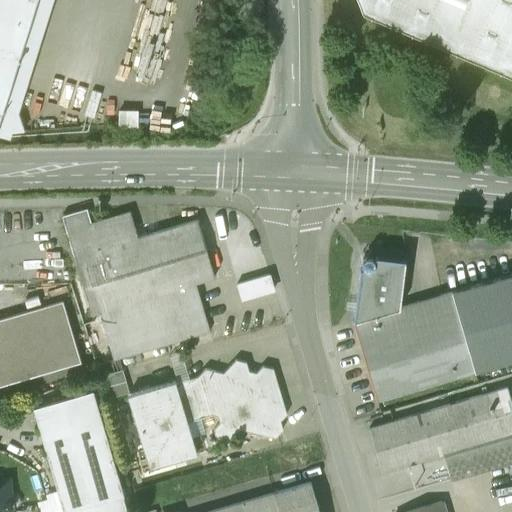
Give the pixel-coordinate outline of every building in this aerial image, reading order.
[(0,0),(0,116),(36,0),(0,0)] [(511,0),(357,0),(363,13),(511,77),(511,0)] [(130,212),(90,224),(86,209),(63,215),(75,256),(82,253),(137,236),(130,212)] [(137,236),(82,253),(99,310),(195,282),(214,276),(197,219),(138,236),(137,236)] [(405,259),(376,255),(373,258),(371,256),(366,255),(362,258),(361,264),(363,266),(360,268),(353,320),(399,306),(405,259)] [(269,273),(236,282),(241,298),(273,289),(269,273)] [(511,273),(452,291),(474,370),(511,359),(511,273)] [(195,282),(99,310),(113,358),(209,330),(195,282)] [(353,320),(376,399),(378,398),(376,391),(471,363),(473,371),(474,370),(452,291),(451,291),(399,306),(353,320)] [(66,303),(0,320),(0,389),(83,367),(66,303)] [(174,381),(128,394),(149,467),(195,453),(186,420),(209,413),(209,411),(218,413),(220,422),(214,428),(217,438),(226,440),(239,426),(275,435),(281,428),(279,419),(285,413),(272,368),(263,366),(256,373),(247,371),(245,362),(235,360),(223,373),(205,369),(199,375),(175,382),(174,381)] [(122,368),(100,375),(106,398),(129,391),(122,368)] [(511,402),(507,386),(368,427),(381,471),(511,432),(511,402)] [(92,389),(33,406),(63,511),(126,511),(122,496),(123,495),(92,389)] [(11,511),(8,479),(0,480),(0,511),(11,511)] [(273,492),(204,511),(319,511),(315,496),(278,507),(273,492)] [(444,511),(440,500),(401,511),(444,511)]
